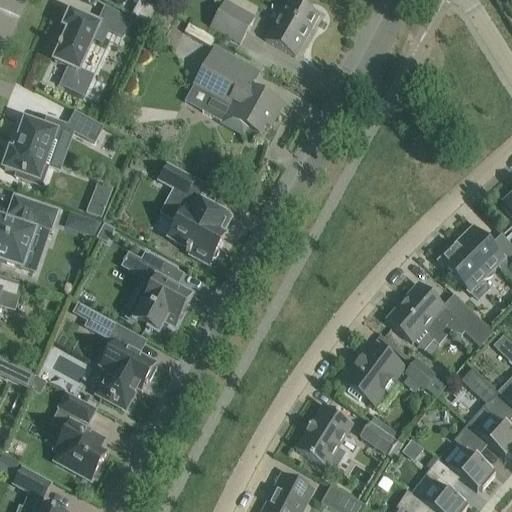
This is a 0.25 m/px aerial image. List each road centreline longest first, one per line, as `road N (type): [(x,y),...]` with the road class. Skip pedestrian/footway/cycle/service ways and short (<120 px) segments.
road 1 (residential): [(126,511),(162,427),(401,0)]
road 2 (residential): [(227,511),(295,394),(364,298),(419,236),(511,154)]
